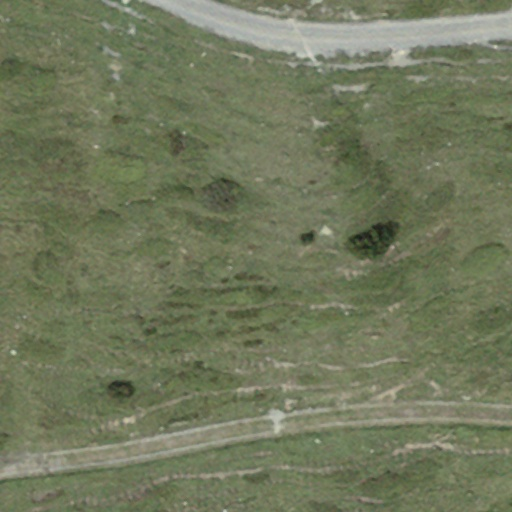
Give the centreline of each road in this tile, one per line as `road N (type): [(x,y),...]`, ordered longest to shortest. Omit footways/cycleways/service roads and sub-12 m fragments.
road 1 (track): [(0,468),(283,421),(378,412),(511,414)]
road 2 (track): [(511,22),(333,37),(279,33),(178,0)]
